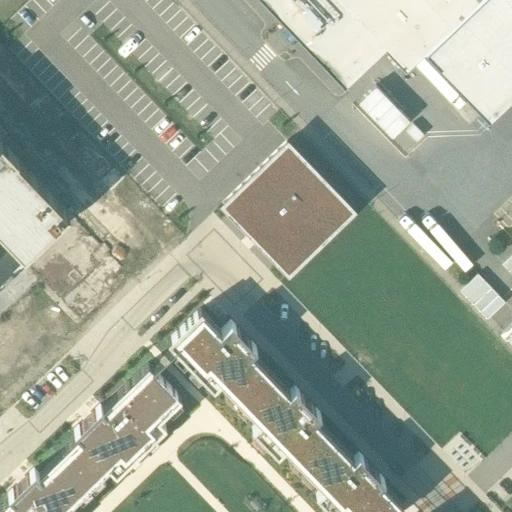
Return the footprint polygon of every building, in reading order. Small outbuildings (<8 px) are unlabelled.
[(384,48),(338,0),(261,0),(285,25),(280,31),(291,42),(297,37),(344,87),(384,48)] [(511,0),(338,0),(384,48),(405,70),(421,51),(487,120),(511,97),(511,0)] [(359,100),(391,134),(409,117),(377,83),(359,100)] [(278,137),(213,203),(283,271),(347,205),(278,137)] [(0,276),(67,212),(66,211),(68,210),(67,209),(66,210),(0,140),(0,276)] [(511,253),(502,263),(511,272),(511,253)] [(187,302),(156,333),(201,378),(207,372),(229,394),(259,364),(238,343),(242,339),(217,314),(208,323),(187,302)] [(511,321),(502,331),(511,342),(511,321)] [(65,430),(45,450),(75,480),(96,460),(102,466),(151,418),(145,412),(168,390),(135,357),(89,403),(87,401),(61,426),(65,430)] [(279,384),(259,364),(229,394),(248,413),(241,419),(267,445),(273,439),(294,459),(323,430),(303,409),(308,405),(283,380),(279,384)] [(345,451),(323,430),(294,459),(314,479),(307,486),(333,511),(339,505),(345,511),(375,511),(393,495),(371,474),(373,472),(349,447),(345,451)] [(0,511),(56,511),(61,507),(54,501),(75,480),(45,450),(24,470),(20,466),(0,484),(0,511)]
